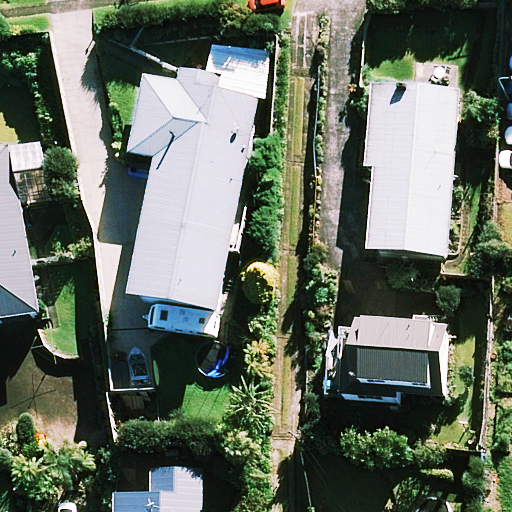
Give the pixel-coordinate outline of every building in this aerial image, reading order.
[(228,319),(261,102),(268,103),(275,58),(259,56),(223,50),(217,92),(149,81),(137,161),(162,165),(141,306),(228,319)] [(373,133),(369,133),(367,175),(383,176),(379,260),(455,263),(463,68),(418,66),(417,94),(375,92),(373,133)] [(54,202),(44,147),(0,154),(0,328),(46,319),(25,208),(54,202)] [(157,392),(152,326),(111,329),(116,395),(157,392)] [(457,330),(328,326),(326,404),(372,406),(373,392),(455,395),(457,330)] [(207,511),(207,474),(155,474),(155,500),(121,500),(120,511),(207,511)]
